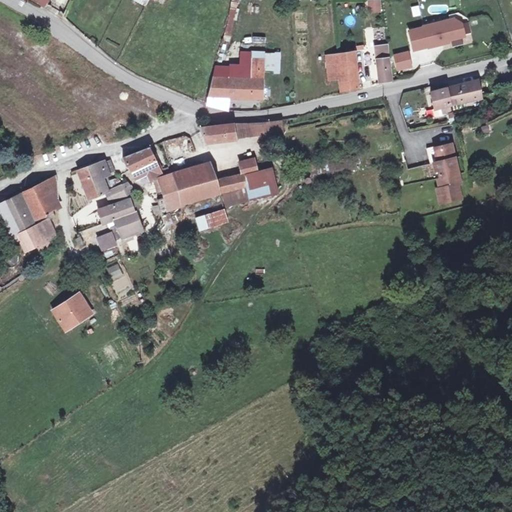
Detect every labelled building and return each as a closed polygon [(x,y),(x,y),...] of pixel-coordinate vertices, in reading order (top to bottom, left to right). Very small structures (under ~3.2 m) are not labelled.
[(380,12),(379,0),(375,0),(368,0),(369,12),(380,12)] [(446,16),(448,21),(454,19),(461,23),(464,36),(471,34),(468,18),(458,13),(446,16)] [(424,28),(409,32),(414,50),(429,46),(429,47),(442,44),(442,42),(464,36),(461,23),(454,19),(448,21),(423,27),(424,28)] [(387,45),(374,46),(379,83),(391,81),(387,45)] [(337,54),(338,56),(340,78),(342,91),(358,89),(354,51),(337,54)] [(407,52),(394,56),(398,69),(411,65),(407,52)] [(338,56),(327,58),(329,79),(340,78),(338,56)] [(229,73),(228,96),(229,96),(263,97),(263,64),(254,63),(254,74),(229,73)] [(228,96),(229,73),(229,69),(216,68),(213,78),(206,105),(229,111),(229,96),(228,96)] [(466,83),(447,88),(451,105),(481,98),(477,80),(466,83)] [(447,88),(431,92),(434,108),(442,107),(443,113),(450,112),(449,106),(451,105),(447,88)] [(444,115),(443,113),(442,107),(434,108),(433,109),(434,115),(436,117),(444,115)] [(259,123),(234,124),(236,139),(284,132),(282,120),(259,123)] [(234,124),(199,128),(205,143),(237,139),(236,139),(234,124)] [(163,141),(166,156),(191,152),(188,136),(163,141)] [(438,162),(434,163),(435,171),(438,171),(440,178),(437,178),(440,188),(443,203),(461,198),(456,175),(459,174),(457,165),(454,166),(452,158),(455,158),(452,145),(435,149),(438,162)] [(148,149),(123,159),(131,171),(132,170),(135,178),(148,172),(151,179),(168,173),(166,168),(160,170),(155,160),(157,159),(154,152),(155,151),(153,146),(148,149)] [(438,162),(435,149),(435,147),(427,149),(430,163),(434,163),(438,162)] [(355,157),(300,164),(302,175),(357,168),(355,157)] [(229,192),(223,194),(226,205),(277,193),(271,168),(255,171),(252,159),(241,162),(244,174),(245,174),(245,187),(229,192)] [(105,161),(80,169),(91,197),(112,189),(106,175),(109,173),(105,163),(105,161)] [(105,163),(109,173),(115,171),(111,161),(105,163)] [(203,165),(214,196),(223,194),(229,192),(225,179),(217,185),(210,163),(203,165)] [(214,196),(203,165),(177,173),(159,178),(159,179),(154,180),(157,193),(163,191),(164,198),(158,200),(162,217),(170,214),(168,210),(214,196)] [(244,174),(225,179),(229,192),(245,187),(245,174),(244,174)] [(57,183),(55,177),(0,204),(0,232),(9,250),(6,250),(4,252),(2,255),(2,261),(4,265),(8,267),(7,269),(5,278),(0,278),(0,287),(2,288),(23,275),(29,269),(31,264),(31,257),(28,250),(50,239),(57,235),(50,220),(56,217),(53,211),(57,209),(57,183)] [(129,200),(134,211),(141,208),(133,190),(128,183),(122,186),(108,193),(114,205),(129,200)] [(115,220),(122,237),(141,230),(140,224),(136,212),(134,212),(134,211),(129,200),(114,205),(101,210),(105,223),(115,220)] [(224,209),(196,218),(200,230),(227,222),(224,209)] [(122,238),(117,225),(110,228),(116,241),(122,238)] [(110,233),(97,238),(103,250),(115,245),(110,233)] [(54,247),(50,239),(28,250),(31,257),(54,247)] [(110,278),(122,275),(119,263),(107,266),(110,278)] [(79,293),(53,310),(66,330),(92,313),(79,293)]
